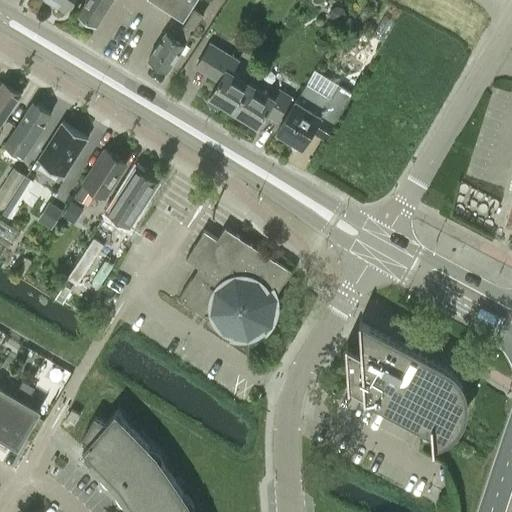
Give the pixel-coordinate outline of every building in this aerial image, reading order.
[(50,0),(65,9),(70,0),(50,0)] [(92,21),(96,24),(111,0),(84,0),(77,12),(85,17),(85,20),(90,23),(92,21)] [(153,0),(183,19),(195,0),(153,0)] [(166,29),(148,58),(151,60),(151,61),(159,66),(159,65),(166,70),(203,13),(194,7),(183,25),(181,23),(173,34),(166,29)] [(231,71),(238,59),(210,42),(197,62),(211,70),(209,75),(219,81),(209,96),(232,110),(249,82),(231,71)] [(368,59),(360,50),(353,56),(361,65),(368,59)] [(306,83),(276,131),(279,133),(301,147),(303,145),(311,131),(320,116),(333,124),(352,93),(338,84),(314,70),(306,83)] [(4,125),(1,123),(21,92),(3,81),(0,85),(0,130),(0,131),(4,125)] [(249,82),(232,110),(257,125),(265,112),(277,119),(292,95),(280,88),(274,97),(249,82)] [(5,143),(23,154),(52,112),(34,100),(5,143)] [(62,120),(37,159),(63,175),(88,137),(62,120)] [(105,148),(74,196),(81,200),(90,187),(104,196),(126,162),(105,148)] [(0,187),(12,194),(25,173),(13,166),(0,187)] [(131,206),(137,209),(156,181),(134,167),(106,211),(115,217),(118,212),(125,216),(131,206)] [(62,215),(72,221),(80,208),(70,202),(62,215)] [(50,230),(62,211),(49,203),(37,222),(50,230)] [(264,330),(266,332),(272,325),(274,321),(276,316),(278,310),(279,303),(278,296),(277,292),(291,269),(236,233),(232,240),(232,243),(224,245),(223,241),(204,229),(185,257),(198,265),(178,297),(210,318),(210,316),(211,316),(213,320),(216,325),(220,329),(225,332),(230,334),(231,334),(230,337),(235,338),(241,339),(247,338),(253,336),(259,334),(264,330)] [(360,319),(362,351),(362,359),(348,351),(347,342),(346,342),(349,386),(350,386),(350,385),(364,392),(365,397),(366,397),(366,393),(422,423),(422,424),(423,423),(432,428),(433,447),(435,447),(435,441),(439,439),(446,437),(451,433),(456,428),(460,422),(463,416),(465,409),(466,402),(465,395),(463,388),(460,382),(456,376),(451,371),(446,367),(361,322),(361,319),(360,319)] [(1,388),(0,389),(0,432),(25,389),(28,384),(22,380),(13,396),(1,388)] [(25,389),(0,432),(0,436),(17,447),(23,436),(30,440),(52,404),(25,389)] [(79,414),(76,412),(71,409),(65,419),(73,425),(79,414)] [(119,422),(111,415),(105,422),(94,416),(81,438),(82,439),(87,443),(82,448),(117,484),(136,511),(193,511),(188,500),(156,452),(122,418),(119,422)]
